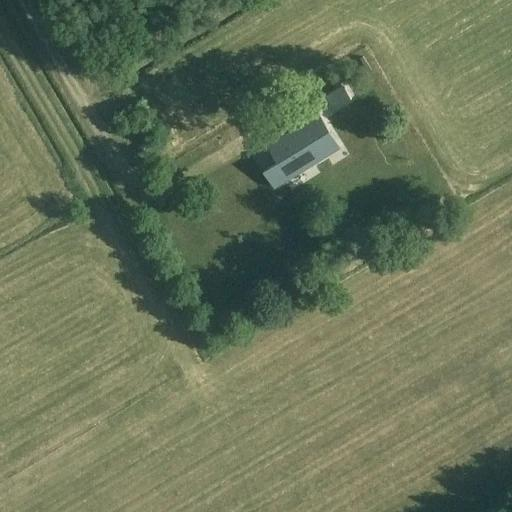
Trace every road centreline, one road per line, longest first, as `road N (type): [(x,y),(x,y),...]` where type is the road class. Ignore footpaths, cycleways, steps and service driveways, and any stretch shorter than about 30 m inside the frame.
road 1 (track): [(25,0),(129,171),(150,186),(167,187),(248,138)]
road 2 (track): [(109,228),(0,28)]
